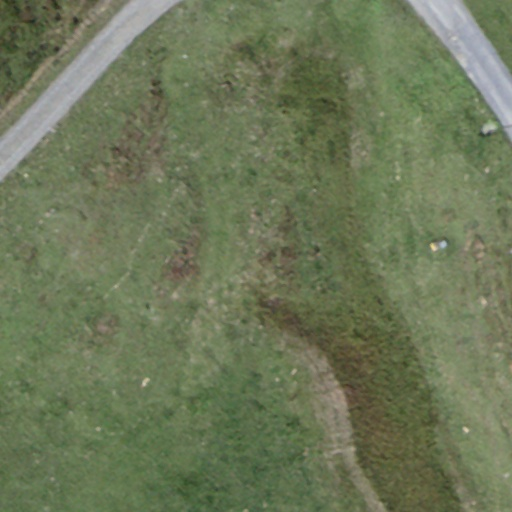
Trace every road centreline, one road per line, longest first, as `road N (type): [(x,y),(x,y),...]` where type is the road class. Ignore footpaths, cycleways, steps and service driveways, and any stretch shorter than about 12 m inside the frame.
road 1 (track): [(0,180),(174,0)]
road 2 (track): [(417,0),(511,110)]
